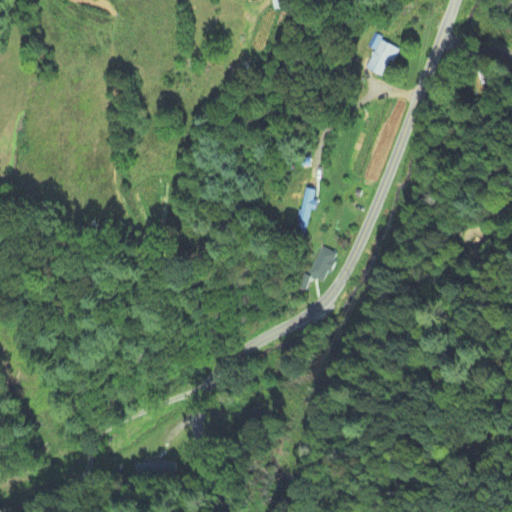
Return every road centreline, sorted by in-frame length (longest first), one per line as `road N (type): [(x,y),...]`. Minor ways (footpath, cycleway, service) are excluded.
road 1 (residential): [(233,511),(199,446),(199,392),(239,355),(323,302),(443,40)]
road 2 (residential): [(199,392),(101,432),(79,477),(0,505)]
